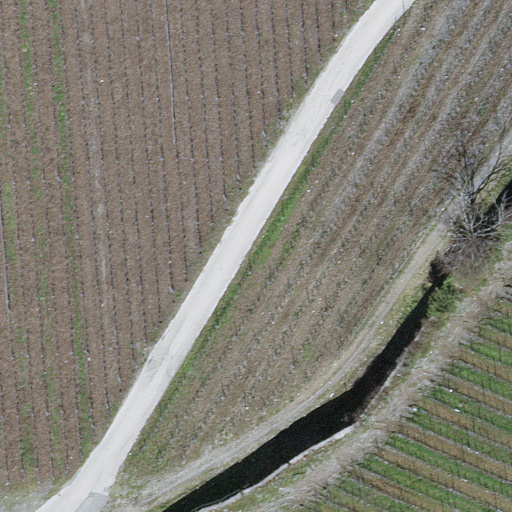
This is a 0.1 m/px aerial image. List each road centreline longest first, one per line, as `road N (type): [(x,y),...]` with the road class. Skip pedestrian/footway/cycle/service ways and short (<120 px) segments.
road 1 (unclassified): [(397,0),(366,31),(308,120),(67,511)]
road 2 (track): [(511,144),(309,400),(84,511)]
